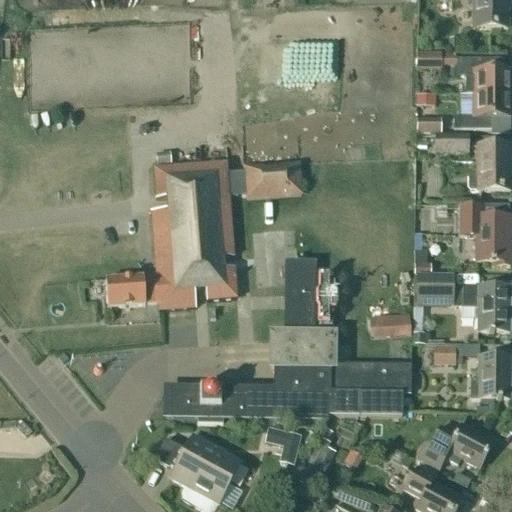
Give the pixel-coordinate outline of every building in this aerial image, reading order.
[(506,2),(509,2),(508,0),(467,0),(468,2),(472,2),(473,32),(507,32),(506,2)] [(452,41),(449,41),(449,53),(458,52),(459,41),(452,41)] [(454,68),(454,56),(416,55),(416,72),(440,73),(441,67),(454,68)] [(455,62),(455,79),(464,79),(464,95),(474,95),(474,96),(510,97),(510,74),(490,74),(490,62),(460,61),(455,62)] [(453,120),(453,133),(460,133),(490,133),(490,120),(509,120),(510,97),(474,96),(474,120),(460,120),(453,120)] [(435,98),(415,97),(414,109),(435,110),(435,98)] [(440,138),(440,122),(416,122),(416,138),(440,138)] [(467,156),(467,140),(435,140),(434,156),(467,156)] [(509,194),(509,149),(477,149),(477,179),(470,179),(467,181),(467,191),(469,193),(477,193),(477,194),(509,194)] [(169,155),(155,157),(157,168),(170,166),(169,155)] [(142,279),(142,280),(104,283),(106,311),(144,308),(144,307),(157,306),(158,314),(195,311),(193,294),(205,293),(205,305),(236,302),(234,271),(222,272),(221,261),(233,260),(228,200),(245,198),(246,202),(301,198),(298,167),(226,172),(226,165),(153,171),(156,202),(167,201),(168,212),(150,213),(155,278),(142,279)] [(446,209),(435,209),(435,219),(446,219),(446,209)] [(509,266),(509,220),(481,220),(481,210),(459,210),(459,240),(475,240),(475,266),(509,266)] [(413,266),(424,266),(424,253),(412,253),(413,266)] [(463,290),(451,290),(451,279),(430,279),(430,267),(413,267),(413,279),(417,279),(418,307),(441,307),(463,307),(463,309),(478,309),(477,335),(508,335),(509,289),(479,289),(479,290),(463,290)] [(409,398),(409,369),(332,367),(333,340),(314,339),(314,328),(316,328),(316,330),(329,330),(329,315),(334,315),(337,311),(337,299),(335,294),(329,294),(329,279),(317,279),(317,282),(315,282),(315,272),(291,271),(289,339),(271,338),(270,370),(274,370),(273,398),(221,397),(221,387),(196,387),(196,396),(168,396),(168,422),(196,423),(196,428),(221,428),(221,423),(326,425),(326,420),(400,421),(401,398),(409,398)] [(408,318),(368,320),(370,341),(409,338),(408,318)] [(423,348),(423,336),(411,336),(411,347),(423,348)] [(454,348),(454,349),(432,349),(432,369),(454,369),(454,360),(478,360),(478,348),(454,348)] [(479,360),(479,385),(468,385),(468,402),(479,402),(479,403),(508,403),(508,360),(479,360)] [(15,431),(25,440),(31,434),(21,423),(0,425),(0,427),(1,432),(15,431)] [(492,446),(460,429),(455,439),(439,430),(429,450),(422,446),(414,462),(437,474),(444,463),(456,469),(460,463),(478,472),(492,446)] [(299,438),(292,436),(268,430),(265,445),(283,450),(280,465),(291,468),(299,438)] [(321,441),(328,445),(333,436),(326,432),(321,441)] [(162,449),(157,458),(159,463),(174,472),(169,482),(184,490),(180,497),(182,502),(199,511),(215,511),(217,509),(218,509),(220,507),(228,511),(231,511),(241,496),(229,490),(242,467),(192,440),(183,456),(167,448),(162,449)] [(317,446),(298,484),(310,489),(316,476),(322,479),(328,469),(322,465),(328,452),(317,446)] [(397,467),(406,472),(411,462),(402,457),(397,467)] [(419,466),(416,471),(433,480),(436,475),(419,466)] [(406,486),(401,494),(418,503),(412,511),(457,511),(462,503),(430,486),(433,480),(416,471),(414,470),(406,486)]
